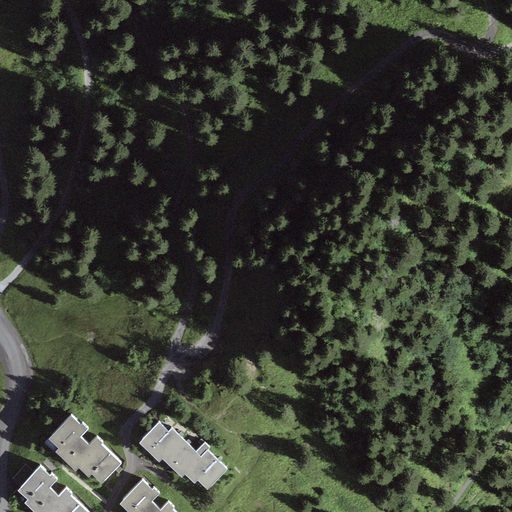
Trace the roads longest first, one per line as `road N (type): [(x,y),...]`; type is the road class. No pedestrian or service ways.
road 1 (track): [(511,46),(480,54),(423,35),(337,100),(236,202),(211,340),(197,356),(170,362)]
road 2 (unclassified): [(67,0),(83,47),(85,116),(57,207),(34,252),(0,289)]
road 3 (unclassified): [(0,327),(20,370),(0,447)]
